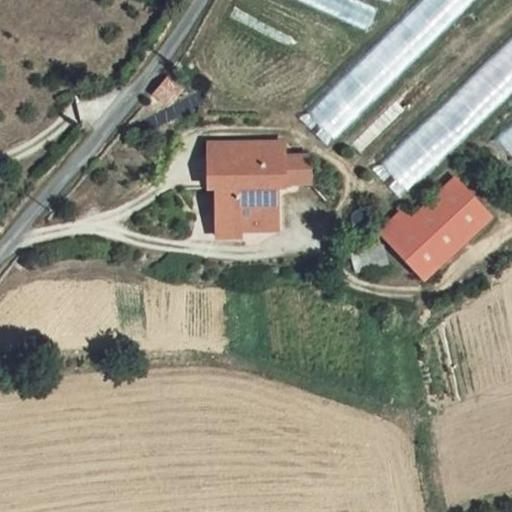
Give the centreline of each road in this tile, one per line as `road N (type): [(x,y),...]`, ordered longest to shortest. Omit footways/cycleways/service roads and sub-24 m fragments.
road 1 (track): [(13,229),(90,209),(155,235),(258,240),(288,232),(310,221),(313,183),(292,132),(176,126),(153,162)]
road 2 (unclassified): [(0,246),(204,0)]
road 3 (track): [(288,232),(373,290),(428,292),(511,232)]
road 4 (track): [(104,114),(65,93),(0,142)]
